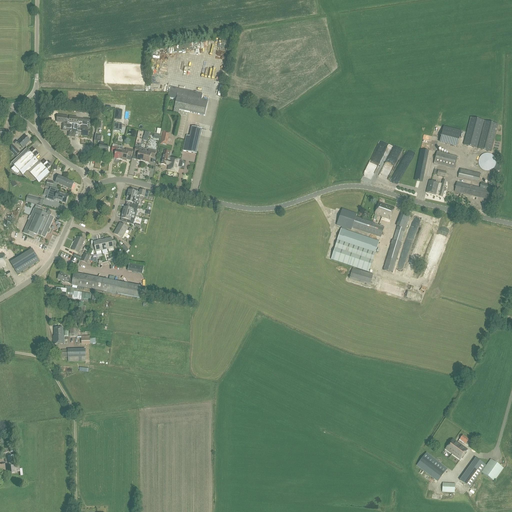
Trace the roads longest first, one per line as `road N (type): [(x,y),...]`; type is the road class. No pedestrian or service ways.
road 1 (tertiary): [(511,224),(355,186),(244,209),(122,179)]
road 2 (unknown): [(42,360),(68,407),(77,511)]
